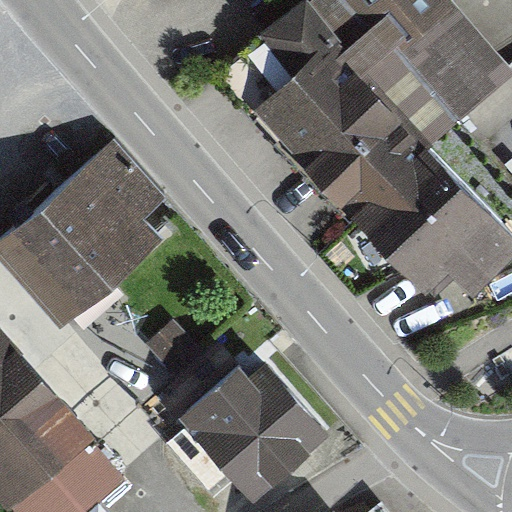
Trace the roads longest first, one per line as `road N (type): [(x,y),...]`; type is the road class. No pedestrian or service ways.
road 1 (tertiary): [(413,428),(40,0)]
road 2 (residential): [(303,511),(413,428)]
